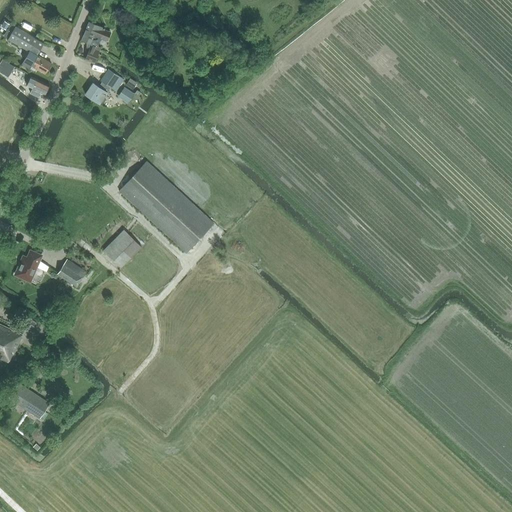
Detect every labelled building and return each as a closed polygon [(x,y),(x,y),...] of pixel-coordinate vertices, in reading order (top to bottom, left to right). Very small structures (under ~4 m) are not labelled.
[(40,0),(70,12),(74,0),(40,0)] [(97,46),(100,38),(108,41),(112,32),(104,29),(104,28),(88,21),(81,40),(92,45),(91,48),(90,47),(85,60),(94,63),(99,51),(94,49),(96,46),(97,46)] [(45,73),(51,63),(36,55),(43,43),(15,27),(8,38),(29,51),(21,64),(29,69),(31,65),(45,73)] [(0,63),(0,68),(1,69),(0,70),(0,71),(8,77),(15,67),(6,61),(3,59),(0,63)] [(100,104),(101,102),(102,103),(104,103),(106,99),(106,97),(105,96),(112,86),(118,89),(124,79),(110,70),(99,87),(93,83),(85,94),(100,104)] [(45,94),(49,85),(37,79),(35,78),(33,81),(35,82),(30,93),(39,97),(41,93),(45,94)] [(118,96),(128,103),(135,93),(125,87),(118,96)] [(213,223),(146,161),(119,191),(186,252),(213,223)] [(142,247),(141,245),(148,238),(137,228),(134,230),(124,218),(97,246),(103,250),(121,268),(142,247)] [(23,256),(15,275),(30,281),(41,255),(30,250),(27,258),(23,256)] [(76,286),(86,272),(66,259),(57,274),(76,286)] [(13,354),(22,334),(0,324),(0,358),(8,362),(12,353),(13,354)] [(39,418),(48,404),(18,384),(9,398),(39,418)]
